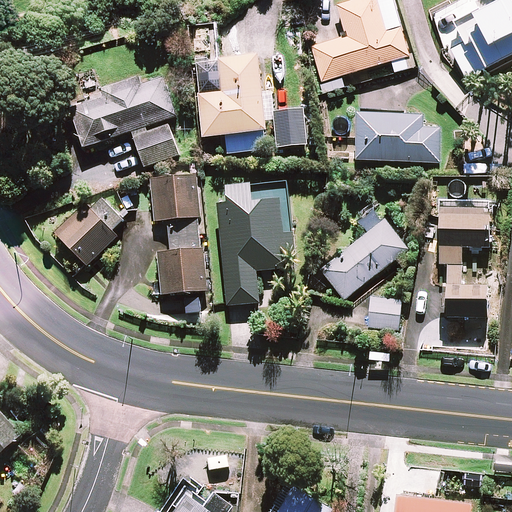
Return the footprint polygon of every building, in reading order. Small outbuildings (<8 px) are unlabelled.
[(388,35),(377,0),(371,0),(339,9),(348,41),(313,50),(323,83),(411,58),(403,30),(388,35)] [(456,28),(467,50),(457,56),(469,78),(511,55),(511,13),(509,8),(486,20),(483,14),(456,28)] [(267,135),(261,59),(198,64),(200,97),(203,139),(267,135)] [(143,85),(141,80),(104,93),(106,100),(72,111),(85,150),(133,134),(145,169),(180,158),(168,123),(178,119),(164,78),(143,85)] [(422,119),(359,117),(358,163),(440,165),(440,131),(422,130),(422,119)] [(200,220),(197,178),(153,182),(156,224),(200,220)] [(254,206),(253,188),(228,190),(229,205),(220,206),(228,308),(260,305),(258,273),(288,271),(283,204),(254,206)] [(123,223),(98,196),(57,236),(88,268),(117,240),(111,234),(123,223)] [(415,248),(381,204),(356,223),(367,238),(322,273),(344,302),(415,248)] [(492,214),(442,212),(440,266),(449,267),(447,336),(473,337),(474,320),(488,320),(489,290),(462,289),(463,249),(490,250),(492,214)] [(208,294),(205,252),(160,256),(163,297),(208,294)] [(401,302),(371,301),(370,330),(400,331),(401,302)] [(0,458),(19,442),(0,420),(0,458)] [(181,453),(180,474),(215,477),(217,455),(181,453)] [(208,507),(182,488),(164,511),(237,511),(238,511),(216,496),(208,507)] [(331,511),(297,491),(284,511),(331,511)] [(470,511),(471,505),(398,499),(397,511),(470,511)]
